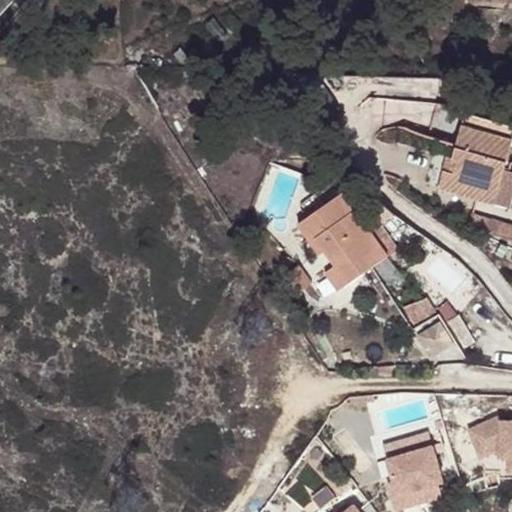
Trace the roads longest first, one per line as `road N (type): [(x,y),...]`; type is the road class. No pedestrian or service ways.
road 1 (residential): [(511,380),(327,386)]
road 2 (track): [(327,386),(288,416),(236,511)]
road 3 (unknown): [(511,288),(404,201)]
